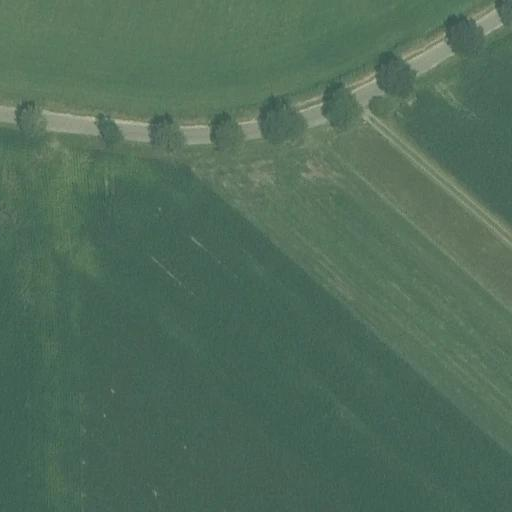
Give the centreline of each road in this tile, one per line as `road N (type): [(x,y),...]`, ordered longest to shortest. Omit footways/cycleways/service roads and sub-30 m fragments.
road 1 (unclassified): [(0,124),(179,132),(282,125),(353,105),(511,9)]
road 2 (unknown): [(353,105),(511,236)]
